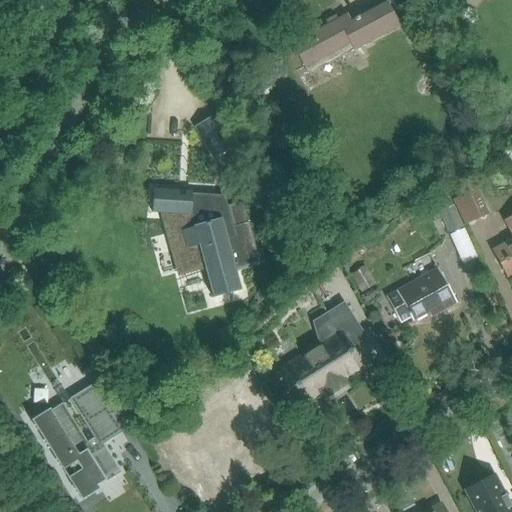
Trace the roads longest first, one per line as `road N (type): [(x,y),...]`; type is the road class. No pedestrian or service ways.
road 1 (residential): [(0,233),(92,74),(170,0)]
road 2 (residential): [(311,511),(511,381)]
road 3 (unclassified): [(0,126),(92,0)]
